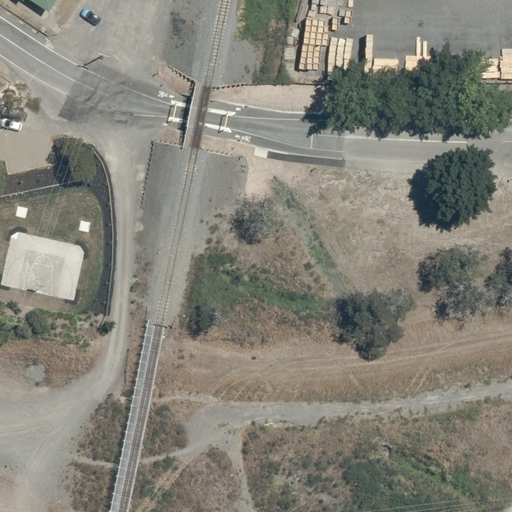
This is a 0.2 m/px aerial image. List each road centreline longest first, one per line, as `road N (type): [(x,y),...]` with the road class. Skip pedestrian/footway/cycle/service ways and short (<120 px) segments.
road 1 (residential): [(0,33),(94,90),(181,113),(322,134),(511,141)]
road 2 (track): [(116,98),(132,182),(109,378),(88,426),(70,442),(23,443),(0,431)]
